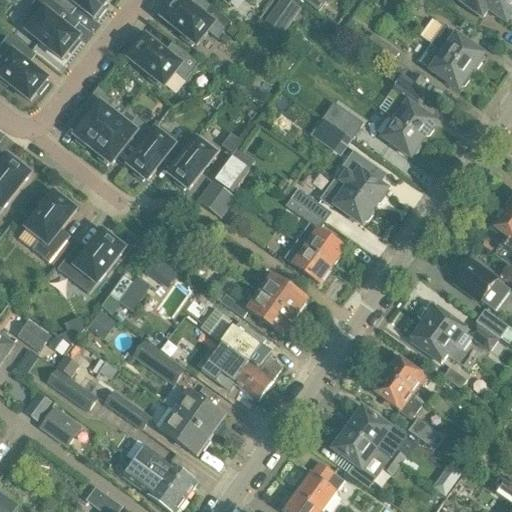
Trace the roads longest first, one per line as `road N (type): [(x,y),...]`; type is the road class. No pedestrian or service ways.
road 1 (residential): [(29,130),(124,203),(187,203),(354,324)]
road 2 (residential): [(354,324),(511,101)]
road 3 (residential): [(222,511),(354,324)]
road 4 (residential): [(29,130),(45,121),(141,0)]
